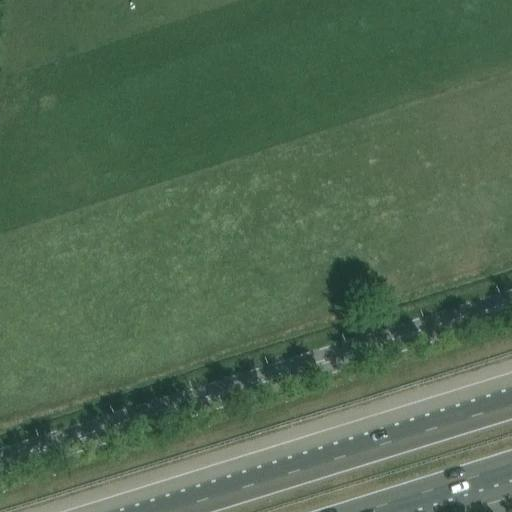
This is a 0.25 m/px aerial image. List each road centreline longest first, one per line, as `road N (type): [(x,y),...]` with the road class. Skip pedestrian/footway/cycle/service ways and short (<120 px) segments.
road 1 (tertiary): [(0,466),(511,303)]
road 2 (motorway): [(511,404),(165,511)]
road 3 (motorway): [(363,511),(511,465)]
